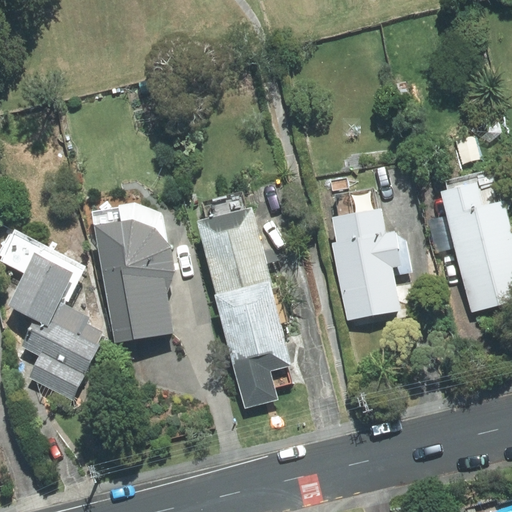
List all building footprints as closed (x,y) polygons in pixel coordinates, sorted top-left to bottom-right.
[(498,179),(428,195),(444,265),(462,260),(474,311),(511,302),(511,207),(511,201),(504,203),(498,179)] [(375,191),(330,199),(351,320),(402,311),(394,268),(408,266),(402,228),(391,230),(388,210),(379,212),(375,191)] [(195,208),(198,219),(248,409),(283,400),(275,369),(294,364),(249,194),(195,208)] [(164,196),(97,206),(118,343),(179,334),(173,295),(181,274),(181,272),(181,269),(181,267),(180,265),(180,263),(180,261),(179,259),(178,257),(178,255),(177,253),(176,251),(175,249),(174,247),(173,245),(172,243),(164,196)] [(90,268),(15,227),(0,255),(0,257),(28,273),(12,303),(28,312),(12,340),(40,355),(29,376),(74,400),(112,330),(69,307),(90,268)]
